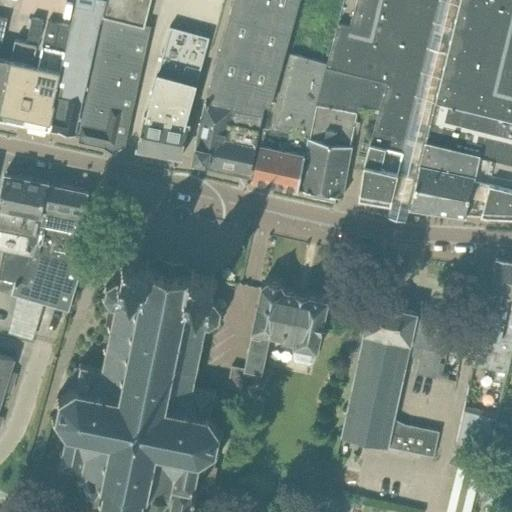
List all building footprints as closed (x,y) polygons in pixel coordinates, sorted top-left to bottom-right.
[(78,136),(78,134),(106,0),(76,0),(49,129),(49,130),(78,136)] [(106,0),(78,134),(107,140),(116,136),(122,109),(121,94),(128,82),(127,67),(134,54),(133,40),(140,27),(141,24),(142,24),(148,0),(106,0)] [(209,94),(264,106),(270,107),(298,0),(231,0),(206,93),(209,94)] [(344,26),(335,64),(387,79),(359,196),(402,204),(435,209),(462,213),(511,213),(511,0),(356,0),(349,27),(344,26)] [(0,56),(0,50),(7,18),(0,15),(0,105),(10,59),(0,56)] [(0,117),(49,129),(70,26),(29,17),(25,41),(15,39),(10,59),(0,105),(0,117)] [(141,127),(137,147),(147,149),(159,151),(166,118),(189,27),(169,22),(145,114),(144,113),(141,127)] [(166,118),(159,151),(181,156),(185,136),(188,122),(209,33),(189,27),(166,118)] [(263,126),(251,178),(298,188),(326,62),(291,52),(270,127),(263,126)] [(326,64),(298,188),(342,196),(359,103),(379,107),(386,81),(326,64)] [(209,94),(193,157),(250,170),(264,106),(209,94)] [(5,173),(0,196),(0,249),(3,250),(0,265),(0,289),(24,297),(48,181),(33,178),(5,173)] [(48,181),(24,297),(69,310),(82,265),(70,261),(74,248),(77,248),(89,190),(61,184),(48,181)] [(146,260),(146,263),(129,259),(129,257),(126,256),(125,260),(122,259),(121,262),(124,263),(121,279),(118,279),(117,281),(115,281),(108,286),(106,285),(104,287),(107,288),(105,296),(102,297),(103,299),(105,299),(110,305),(105,324),(108,325),(107,327),(111,328),(102,368),(82,364),(80,361),(78,363),(80,367),(74,366),(70,384),(76,386),(61,396),(58,393),(56,395),(60,398),(57,414),(53,415),(53,418),(57,417),(67,431),(60,463),(58,465),(59,468),(62,465),(82,469),(81,477),(77,477),(77,479),(80,480),(83,491),(81,494),(83,495),(85,493),(91,506),(89,506),(89,509),(91,509),(92,511),(202,511),(203,508),(210,509),(214,490),(212,489),(217,465),(214,465),(217,451),(218,452),(220,450),(216,447),(220,431),(224,430),(223,427),(219,428),(210,412),(216,414),(219,396),(213,394),(216,391),(215,389),(212,391),(192,387),(196,368),(218,374),(226,340),(209,336),(210,326),(217,321),(219,323),(221,321),(219,319),(220,312),(223,311),(222,309),(220,310),(215,303),(214,299),(211,298),(214,281),(217,282),(218,279),(214,277),(215,274),(212,273),(211,276),(194,273),(195,270),(192,269),(187,262),(187,260),(185,260),(181,262),(180,266),(161,262),(162,258),(159,255),(157,254),(149,261),(146,260)] [(476,349),(473,364),(506,372),(511,346),(511,260),(496,258),(482,336),(476,349)] [(262,284),(257,304),(245,367),(261,371),(269,332),(282,335),(280,344),(294,347),(292,354),(295,359),(309,362),(313,360),(316,349),(317,349),(328,298),(285,289),(280,282),(269,279),(262,284)] [(370,301),(341,435),(386,445),(392,420),(407,355),(417,314),(417,311),(370,301)] [(441,319),(417,314),(407,355),(418,358),(415,372),(435,376),(443,343),(436,342),(441,319)] [(0,353),(0,377),(13,382),(16,372),(10,370),(14,358),(0,353)] [(245,367),(230,364),(226,385),(240,388),(245,367)] [(13,382),(0,377),(0,401),(0,402),(4,390),(10,392),(13,382)] [(434,455),(439,431),(392,420),(386,445),(434,455)] [(457,466),(446,511),(470,511),(485,452),(464,447),(459,467),(457,466)]
